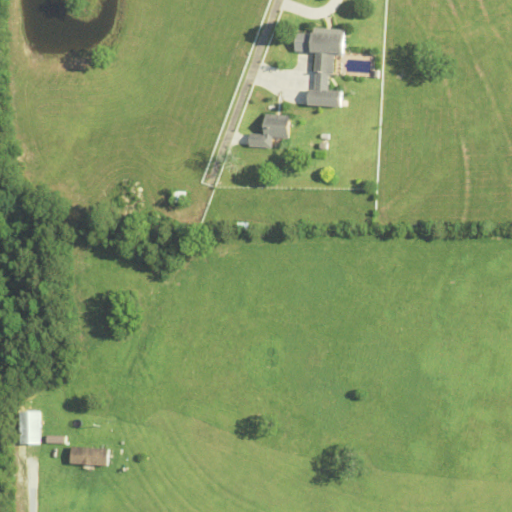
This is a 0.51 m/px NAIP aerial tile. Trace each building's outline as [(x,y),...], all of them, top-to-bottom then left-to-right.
[(335,57),(334,77),(329,77),(329,91),(342,92),(341,109),(309,108),(310,90),(315,90),(316,54),(312,54),(313,29),(345,30),(344,57),(335,57)] [(273,139),(272,149),(250,148),(250,134),(265,135),(266,115),(290,116),(289,139),(273,139)] [(173,203),(173,192),(187,193),(186,204),(173,203)] [(227,205),(227,194),(241,194),(241,205),(227,205)] [(20,414),(41,413),(42,446),(21,446),(20,414)] [(72,463),(110,465),(111,448),(72,447),(72,463)]
